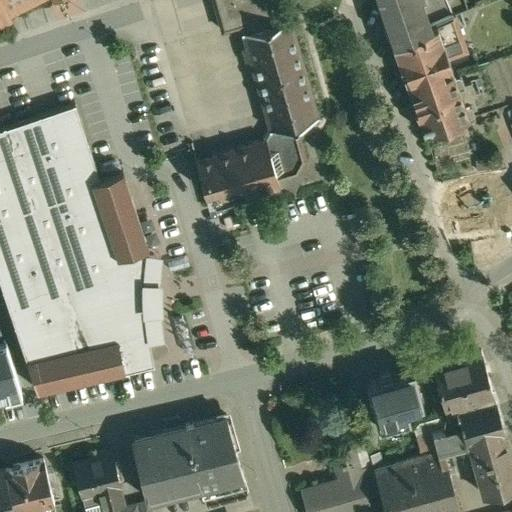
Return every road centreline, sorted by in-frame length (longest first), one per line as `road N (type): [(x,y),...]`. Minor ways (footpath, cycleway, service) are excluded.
road 1 (residential): [(474,293),(445,236),(367,0)]
road 2 (residential): [(240,377),(451,316),(474,293)]
road 3 (residential): [(0,437),(240,377)]
road 4 (residential): [(240,377),(280,511)]
